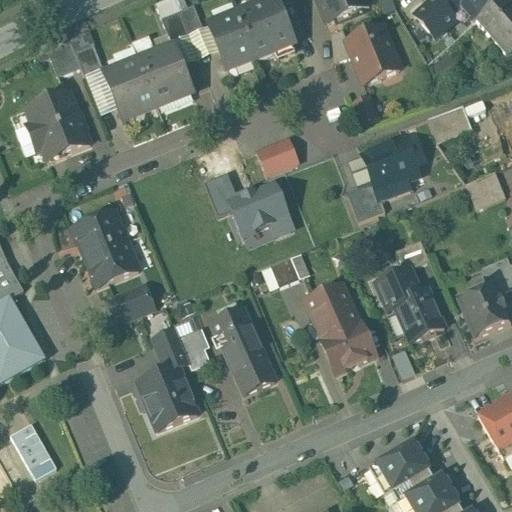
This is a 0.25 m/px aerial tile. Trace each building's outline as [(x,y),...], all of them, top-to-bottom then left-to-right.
[(364,0),(316,0),(327,27),(368,10),(364,0)] [(414,0),(423,10),(434,0),(414,0)] [(434,0),(423,10),(453,44),(476,24),(475,24),(501,0),(434,0)] [(511,55),(511,7),(505,0),(501,0),(475,24),(476,24),(507,60),(511,55)] [(172,1),(154,8),(160,22),(178,15),(172,1)] [(274,2),(235,18),(254,65),(293,49),(274,2)] [(193,9),(178,15),(188,39),(202,33),(193,9)] [(178,15),(160,22),(170,46),(188,39),(178,15)] [(235,18),(208,29),(226,76),(254,65),(235,18)] [(346,45),(345,46),(351,60),(362,88),(399,73),(382,31),(346,45)] [(346,45),(342,34),(330,38),(333,67),(351,60),(345,46),(346,45)] [(148,40),(130,47),(137,65),(138,66),(155,59),(148,40)] [(69,46),(47,57),(57,81),(80,72),(74,57),(69,46)] [(92,49),(74,57),(80,72),(83,81),(102,73),(92,49)] [(155,59),(138,66),(157,112),(191,98),(172,50),(171,51),(171,52),(155,59)] [(137,66),(105,79),(104,78),(103,79),(122,126),(157,112),(138,66),(137,65),(136,65),(137,66)] [(68,96),(25,113),(31,128),(26,130),(31,143),(79,124),(68,96)] [(367,101),(353,107),(362,130),(376,124),(367,101)] [(454,112),(426,123),(436,148),(464,137),(454,112)] [(79,124),(31,143),(36,156),(42,154),(46,165),(89,148),(79,124)] [(288,144),(257,157),(266,180),(298,167),(288,144)] [(403,144),(362,160),(363,161),(372,185),(373,190),(379,205),(395,199),(392,191),(417,181),(403,144)] [(363,161),(348,167),(357,190),(372,185),(363,161)] [(494,176),(464,188),(475,214),(504,202),(494,176)] [(373,190),(347,199),(357,227),(384,217),(379,205),(373,190)] [(113,215),(72,232),(85,262),(125,245),(113,215)] [(336,243),(326,247),(330,256),(340,252),(336,243)] [(125,245),(85,262),(97,292),(137,275),(125,245)] [(419,245),(395,256),(404,276),(428,265),(419,245)] [(0,307),(9,303),(22,295),(6,268),(2,259),(0,253),(0,307)] [(511,267),(509,269),(506,261),(489,268),(501,296),(511,291),(511,267)] [(290,262),(269,271),(278,291),(298,283),(290,262)] [(399,278),(375,288),(388,316),(395,313),(393,309),(410,301),(399,278)] [(491,287),(474,294),(473,293),(456,301),(474,342),(509,327),(491,287)] [(143,290),(113,302),(123,326),(154,314),(143,290)] [(341,290),(305,306),(322,345),(320,346),(335,378),(374,361),(360,328),(358,329),(341,290)] [(410,301),(393,309),(395,313),(410,347),(443,333),(426,294),(410,301)] [(0,388),(44,364),(9,303),(0,307),(0,388)] [(242,315),(211,329),(243,399),(274,385),(242,315)] [(175,334),(151,344),(165,376),(177,371),(177,372),(188,368),(179,344),(175,334)] [(200,335),(179,344),(188,368),(190,372),(207,365),(201,352),(206,350),(200,335)] [(400,379),(409,376),(402,355),(393,358),(400,379)] [(165,376),(137,387),(157,435),(197,419),(177,372),(177,371),(165,376)] [(511,401),(511,400),(477,420),(502,463),(511,457),(511,401)] [(35,511),(48,505),(0,421),(0,467),(24,511),(35,511)] [(459,509),(442,479),(433,484),(427,475),(429,473),(413,445),(368,472),(384,500),(391,496),(397,505),(395,506),(398,511),(458,511),(457,510),(459,509)]
